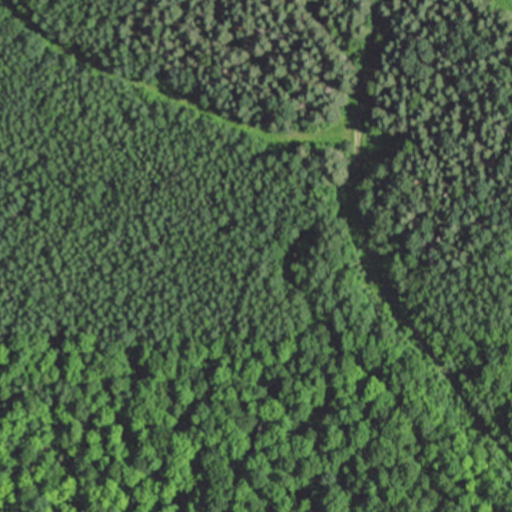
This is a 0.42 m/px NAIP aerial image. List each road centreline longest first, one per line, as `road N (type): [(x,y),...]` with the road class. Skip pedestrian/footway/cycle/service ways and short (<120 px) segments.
road 1 (track): [(376,0),(354,112),(352,190),(366,255),(414,333),(511,458)]
road 2 (track): [(354,112),(311,133),(266,133),(47,36),(10,0)]
